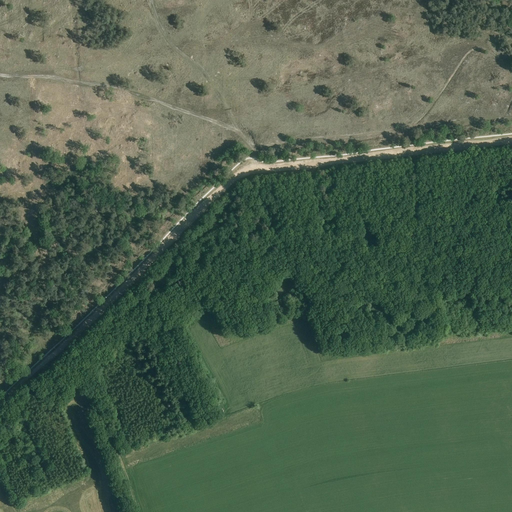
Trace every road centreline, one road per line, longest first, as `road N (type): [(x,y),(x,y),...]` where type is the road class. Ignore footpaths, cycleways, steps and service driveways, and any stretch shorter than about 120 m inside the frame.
road 1 (track): [(511,139),(246,165),(45,360)]
road 2 (track): [(255,149),(411,125),(473,48),(511,67)]
road 3 (track): [(251,163),(255,149),(239,132),(108,84),(0,75)]
